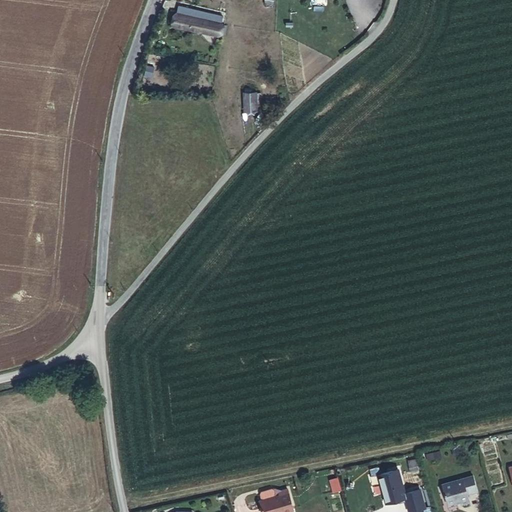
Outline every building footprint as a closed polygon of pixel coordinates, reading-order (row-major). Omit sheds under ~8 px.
[(231,36),(233,22),(181,11),(178,26),(231,36)] [(260,114),(262,93),(245,92),(244,113),(260,114)] [(454,456),(466,453),(464,446),(452,449),(454,456)] [(433,453),(435,459),(442,457),(440,451),(433,452),(433,453)] [(401,470),(379,475),(387,505),(406,501),(409,511),(421,511),(429,511),(423,489),(407,493),(401,470)] [(473,476),(442,484),(447,504),(460,500),(461,505),(470,502),(468,494),(478,491),(473,476)] [(339,479),(331,480),(333,493),(342,491),(339,479)] [(257,501),(260,511),(277,511),(291,508),(284,488),(275,491),(277,494),(257,501)]
